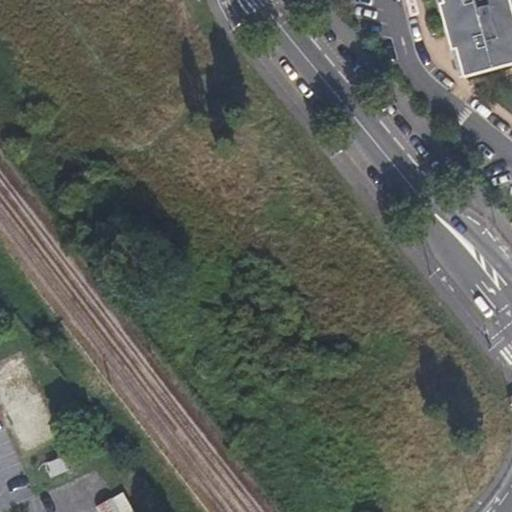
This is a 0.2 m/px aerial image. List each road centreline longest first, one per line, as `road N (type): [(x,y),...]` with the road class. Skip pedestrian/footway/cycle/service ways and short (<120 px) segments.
road 1 (unclassified): [(412,184),(255,0)]
road 2 (unclassified): [(412,184),(426,221),(511,338)]
road 3 (unclassified): [(511,276),(474,231),(412,184)]
